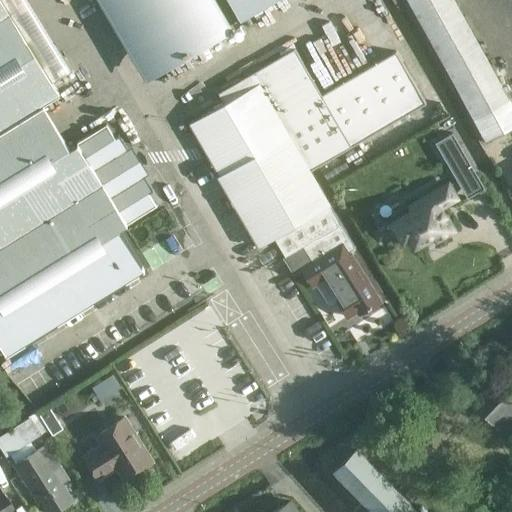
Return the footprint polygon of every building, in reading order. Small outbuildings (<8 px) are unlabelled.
[(70,145),(46,106),(44,103),(61,93),(4,0),(0,0),(0,342),(7,353),(25,342),(23,338),(38,329),(41,332),(42,331),(40,328),(55,318),(58,322),(94,300),(91,296),(107,287),(109,291),(111,289),(108,286),(124,276),(126,280),(145,269),(120,227),(157,204),(149,192),(154,189),(144,174),(138,173),(136,169),(137,167),(137,166),(138,165),(138,163),(138,162),(137,161),(137,159),(136,158),(136,157),(135,157),(134,156),(132,156),(131,156),(130,157),(129,158),(126,154),(128,148),(119,133),(115,135),(107,123),(70,145)] [(154,0),(185,50),(182,52),(185,56),(189,54),(188,51),(226,29),(209,0),(154,0)] [(231,0),(242,19),(274,0),(231,0)] [(454,0),(407,0),(474,120),(486,142),(487,142),(511,128),(511,104),(510,101),(454,0)] [(310,170),(317,166),(426,103),(396,51),(321,94),(294,48),(218,92),(224,102),(201,116),(213,137),(212,137),(211,138),(210,139),(210,140),(209,142),(209,143),(209,145),(210,146),(210,147),(211,148),(212,149),(214,150),(215,150),(217,150),(218,150),(220,149),(221,151),(214,156),(214,155),(210,157),(231,194),(234,192),(242,206),(239,208),(262,248),(267,245),(266,242),(274,237),(285,256),(284,256),(285,257),(303,246),(341,223),(310,170)] [(452,132),(436,142),(468,196),(484,187),(452,132)] [(439,206),(455,197),(448,184),(409,206),(411,210),(392,220),(400,235),(405,232),(413,247),(432,236),(432,233),(437,231),(440,236),(453,229),(439,206)] [(380,300),(348,251),(355,247),(341,223),(303,246),(313,261),(302,268),(313,284),(326,276),(340,298),(337,300),(348,316),(358,310),(360,313),(380,300)] [(98,394),(120,386),(114,372),(93,380),(98,394)] [(511,397),(498,385),(477,407),(500,430),(511,417),(511,397)] [(53,434),(63,428),(50,406),(40,413),(53,434)] [(0,412),(0,430),(10,424),(2,411),(0,412)] [(124,417),(97,434),(103,444),(85,456),(99,478),(110,470),(109,469),(116,464),(124,478),(152,461),(124,417)] [(32,420),(20,427),(19,425),(0,437),(0,440),(7,452),(27,439),(32,438),(40,434),(32,420)] [(14,462),(21,473),(35,495),(37,494),(48,511),(50,511),(73,498),(52,466),(58,463),(46,442),(14,462)] [(330,470),(371,511),(418,511),(355,447),(330,470)] [(7,496),(0,500),(0,511),(11,511),(16,509),(7,496)] [(270,511),(298,511),(290,500),(270,511)]
